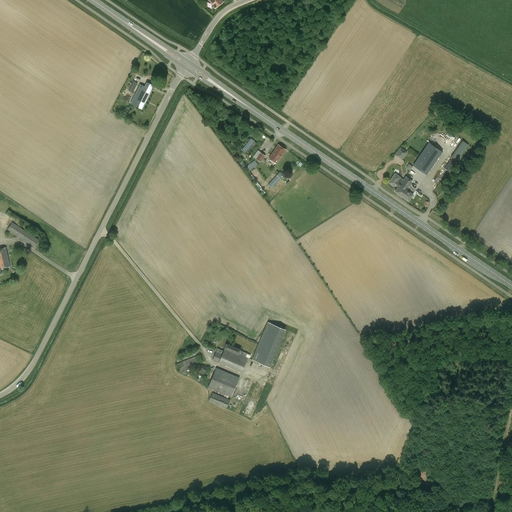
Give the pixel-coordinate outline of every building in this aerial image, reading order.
[(217,7),(223,2),(222,0),(208,0),(215,9),(217,7)] [(132,93),(137,83),(133,81),(128,91),(132,93)] [(147,82),(145,87),(140,84),(130,104),(142,110),(154,86),(147,82)] [(245,153),(254,141),(251,138),(243,148),(242,148),(241,150),(245,153)] [(450,159),(456,163),(468,145),(462,141),(457,148),(450,159)] [(413,166),(427,175),(443,152),(428,142),(413,166)] [(269,158),(270,159),(268,162),(273,165),(275,163),(276,164),(286,150),(278,145),(269,158)] [(402,160),(407,152),(400,147),(395,155),(402,160)] [(245,160),(239,151),(236,153),(242,162),(245,160)] [(253,157),(261,162),(265,156),(257,151),(253,157)] [(255,160),(247,165),(250,170),(258,165),(255,160)] [(445,168),(449,171),(455,163),(450,160),(445,168)] [(278,173),(268,185),(272,188),(282,176),(278,173)] [(410,185),(412,186),(411,184),(413,181),(405,176),(403,180),(400,178),(401,177),(395,173),(388,183),(394,187),(394,186),(398,188),(395,192),(397,193),(402,187),(403,188),(405,185),(409,187),(410,185)] [(402,187),(397,193),(398,194),(397,195),(401,198),(402,196),(408,201),(413,194),(416,189),(412,186),(410,185),(409,187),(405,185),(403,188),(402,187)] [(12,222),(7,230),(35,247),(39,240),(12,222)] [(0,274),(2,274),(1,269),(10,267),(6,247),(0,248),(0,274)] [(267,322),(252,359),(270,367),(286,329),(267,322)] [(224,348),(225,348),(222,355),(216,352),(213,360),(219,362),(219,363),(242,372),(248,357),(239,353),(240,350),(226,343),(224,348)] [(203,362),(199,355),(177,364),(180,373),(197,366),(196,365),(203,362)] [(203,375),(207,368),(199,364),(195,371),(203,375)] [(216,368),(208,387),(231,397),(240,377),(216,368)] [(209,401),(226,409),(230,400),(212,393),(209,401)]
